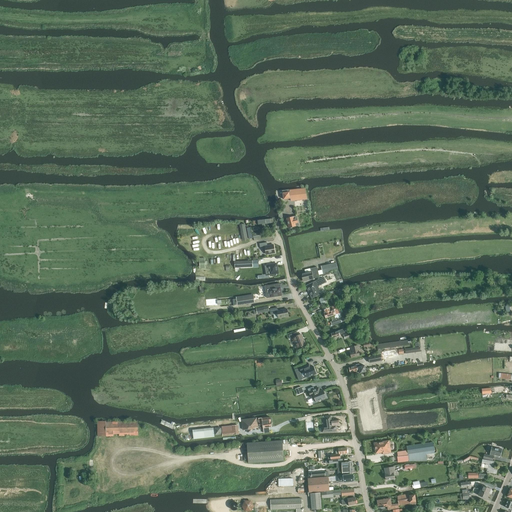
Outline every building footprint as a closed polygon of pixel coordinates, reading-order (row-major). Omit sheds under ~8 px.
[(305,188),(289,190),(291,201),(307,199),(305,188)] [(289,218),(287,218),(289,228),(296,226),(295,223),(298,223),(297,218),(296,216),(293,217),(291,217),(289,218)] [(260,247),(265,246),(266,254),(275,253),(274,245),(267,246),(267,242),(260,244),(260,247)] [(328,264),(321,266),(322,269),(323,274),(325,273),(325,272),(329,272),(330,271),(330,270),(337,269),(336,263),(329,265),(328,264)] [(269,265),(270,274),(278,273),(277,264),(269,265)] [(306,273),(302,274),(304,281),(319,277),(318,275),(319,275),(323,274),(322,269),(317,271),(316,267),(305,270),(306,273)] [(324,277),(307,286),(313,298),(321,293),(317,286),(326,282),(324,277)] [(275,284),(265,286),(266,292),(267,298),(270,297),(270,298),(282,296),(281,291),(280,291),(279,287),(276,288),(275,284)] [(237,299),(233,299),(234,305),(238,305),(255,302),(254,296),(237,298),(237,299)] [(321,299),(320,300),(322,306),(328,304),(326,297),(321,299)] [(340,313),(339,308),(337,308),(336,305),(335,305),(333,305),(332,307),(333,310),(330,311),(329,308),(324,310),(325,313),(324,313),(326,318),(334,315),(335,318),(337,317),(338,318),(341,317),(340,313)] [(277,307),(270,309),(271,315),(278,313),(279,318),(289,316),(287,309),(278,311),(277,307)] [(332,333),(333,338),(340,336),(340,334),(345,333),(343,329),(332,333)] [(290,339),(293,338),(297,348),(305,345),(302,339),(303,339),(301,334),(297,336),(296,332),(289,335),(290,339)] [(377,344),(378,349),(408,345),(408,340),(377,344)] [(350,352),(351,358),(359,356),(357,345),(351,347),(352,352),(350,352)] [(368,356),(369,363),(382,360),(381,354),(368,356)] [(309,364),(299,368),(301,371),(300,372),(303,379),(316,374),(313,366),(310,367),(309,364)] [(356,366),(349,367),(351,373),(356,371),(356,373),(360,372),(360,373),(366,372),(365,365),(360,367),(359,364),(356,365),(356,366)] [(302,386),(295,389),(298,394),(304,392),(302,386)] [(314,402),(316,401),(326,397),(323,390),(320,391),(319,388),(309,392),(310,395),(311,395),(314,402)] [(327,432),(337,431),(336,426),(339,425),(339,419),(331,420),(331,416),(325,416),(326,426),(321,427),(322,432),(327,432)] [(257,418),(242,420),(243,430),(258,428),(257,422),(259,422),(259,425),(263,424),(263,428),(271,427),(270,417),(258,419),(258,420),(257,420),(257,418)] [(105,421),(98,421),(98,436),(106,436),(113,436),(113,434),(119,434),(119,435),(138,435),(138,422),(105,422),(105,421)] [(232,425),(222,426),(223,436),(233,435),(239,434),(238,424),(232,425)] [(214,437),(213,428),(193,430),(194,439),(214,437)] [(282,440),(247,443),(248,454),(248,460),(248,463),(284,460),(282,440)] [(376,453),(383,452),(383,454),(391,453),(389,440),(374,443),(376,453)] [(404,454),(397,455),(398,462),(406,461),(409,461),(413,460),(427,460),(426,454),(435,453),(433,442),(406,446),(407,450),(408,454),(404,454)] [(503,449),(492,447),(490,455),(484,454),(483,458),(493,460),(494,455),(501,456),(503,449)] [(331,459),(340,458),(340,454),(347,453),(347,448),(339,449),(339,451),(336,451),(336,454),(330,455),(331,459)] [(482,459),(481,467),(487,468),(486,472),(497,474),(497,470),(493,469),(494,461),(482,459)] [(342,468),(353,467),(352,461),(342,462),(338,462),(338,460),(329,460),(329,464),(337,463),(337,468),(342,468)] [(386,480),(394,478),(393,471),(394,471),(394,467),(385,468),(386,474),(385,474),(386,480)] [(309,492),(329,491),(328,477),(308,478),(309,492)] [(481,486),(480,487),(481,488),(480,490),(489,494),(491,488),(482,485),(482,486),(481,486)] [(322,498),(333,497),(333,495),(342,494),(342,496),(350,495),(354,495),(354,489),(341,490),(333,491),(321,492),(322,498)] [(480,490),(478,495),(486,499),(489,494),(480,490)] [(310,493),(312,510),(317,509),(322,509),(320,492),(310,493)] [(397,496),(399,505),(410,503),(410,506),(416,505),(415,495),(409,495),(409,494),(397,496)] [(302,511),(301,498),(270,500),(271,510),(296,509),(296,511),(302,511)] [(389,498),(377,500),(378,508),(388,506),(391,506),(391,504),(390,504),(389,498)] [(245,500),(242,505),(245,510),(251,510),(253,505),(250,500),(245,500)]
